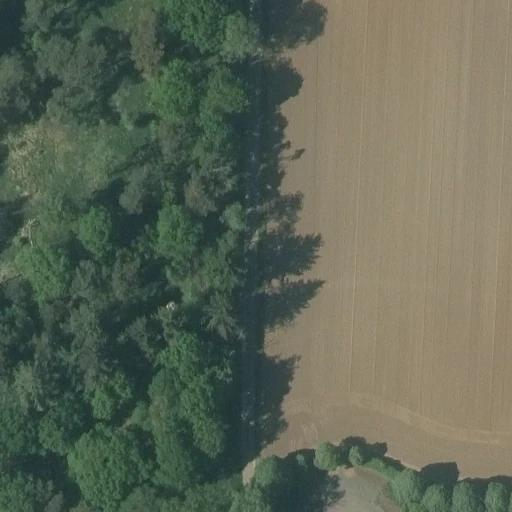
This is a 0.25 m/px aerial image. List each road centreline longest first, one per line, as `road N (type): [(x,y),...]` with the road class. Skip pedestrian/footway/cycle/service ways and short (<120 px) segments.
road 1 (unclassified): [(254,511),(255,0)]
road 2 (track): [(253,294),(0,397)]
